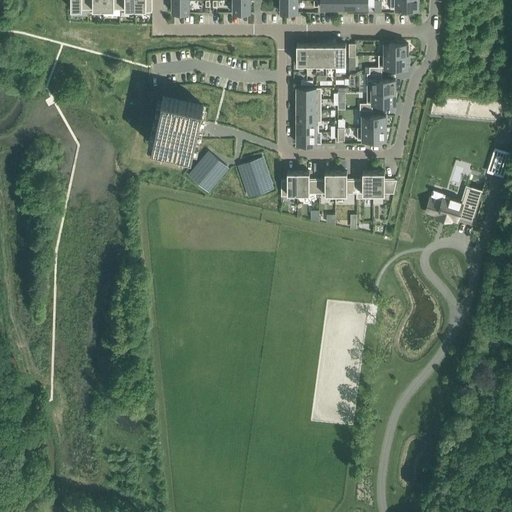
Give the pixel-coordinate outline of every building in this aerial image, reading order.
[(71,0),(71,8),(71,9),(88,9),(87,0),(71,0)] [(87,0),(88,9),(104,9),(103,0),(87,0)] [(120,9),(119,0),(103,0),(104,9),(120,9)] [(119,0),(120,9),(135,9),(136,9),(135,0),(119,0)] [(135,0),(136,9),(135,9),(135,11),(152,11),(152,0),(135,0)] [(190,0),(172,0),(172,12),(190,12),(190,0)] [(233,0),(233,12),(251,12),(251,0),(233,0)] [(298,0),(280,0),(280,12),(298,12),(298,0)] [(307,65),(307,43),(297,43),(297,65),(307,65)] [(317,43),(307,43),(307,65),(317,65),(317,43)] [(326,43),(317,43),(317,65),(326,65),(326,43)] [(326,65),(336,65),(336,43),(326,43),(326,65)] [(346,43),(336,43),(336,65),(336,71),(346,71),(346,43)] [(384,43),(384,54),(384,55),(408,55),(408,43),(384,43)] [(384,55),(384,54),(378,54),(378,66),(369,66),(369,72),(369,73),(382,73),(382,67),(408,67),(408,55),(384,55)] [(382,79),(382,73),(369,73),(369,72),(367,72),(367,91),(396,91),(396,79),(382,79)] [(297,98),(321,98),(321,87),(297,87),(297,98)] [(360,109),(373,109),(373,103),(396,103),(396,91),(367,91),(367,102),(360,102),(360,109)] [(152,144),(193,154),(204,105),(163,96),(152,144)] [(297,98),(297,109),(321,109),(321,98),(297,98)] [(319,120),(319,121),(321,121),(321,109),(297,109),(297,120),(319,120)] [(373,115),(373,109),(360,109),(360,115),(362,115),(362,126),(362,127),(386,127),(386,115),(373,115)] [(297,120),(297,131),(319,131),(319,121),(319,120),(297,120)] [(386,139),(386,127),(362,127),(362,126),(357,126),(357,139),(386,139)] [(321,131),(319,131),(297,131),(297,143),(321,143),(321,131)] [(495,147),(488,171),(503,175),(504,173),(506,174),(508,170),(505,169),(511,152),(495,147)] [(190,175),(207,189),(227,165),(211,151),(190,175)] [(251,195),(271,188),(261,156),(241,163),(251,195)] [(281,195),(298,195),(298,170),(293,170),(288,170),(288,179),(282,179),(281,179),(281,195)] [(310,170),(298,170),(298,195),(310,195),(310,192),(319,192),(319,179),(310,179),(310,170)] [(335,197),(335,170),(325,170),(325,179),(319,179),(319,192),(325,192),(325,197),(335,197)] [(347,170),(335,170),(335,197),(347,197),(347,192),(356,192),(357,192),(357,187),(357,179),(347,179),(347,170)] [(356,197),(373,197),(373,170),(363,170),(363,179),(357,179),(357,187),(357,192),(356,192),(356,197)] [(385,170),(373,170),(373,197),(385,197),(385,192),(393,192),(394,192),(397,179),(395,179),(385,179),(385,170)] [(428,206),(427,210),(431,212),(437,214),(437,216),(451,220),(452,218),(456,219),(456,220),(457,219),(458,216),(473,220),(472,221),(473,221),(479,201),(480,201),(482,194),(481,194),(483,190),(482,190),(467,185),(462,199),(444,193),(442,200),(431,196),(430,201),(429,200),(428,206)]
